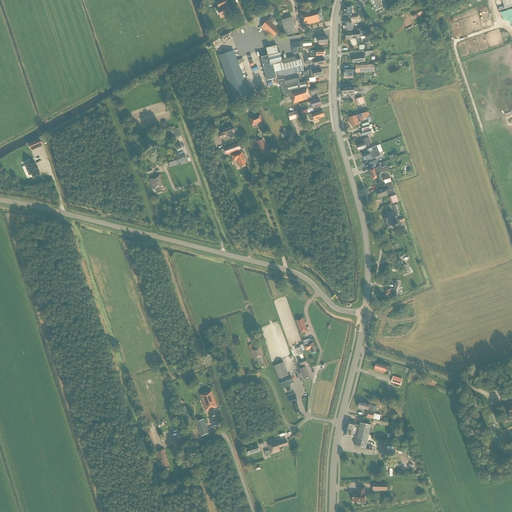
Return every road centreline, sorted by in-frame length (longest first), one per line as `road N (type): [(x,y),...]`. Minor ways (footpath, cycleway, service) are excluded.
road 1 (unclassified): [(364,314),(333,306),(283,268),(0,200)]
road 2 (tertiary): [(364,314),(364,230),(335,111),(340,0)]
